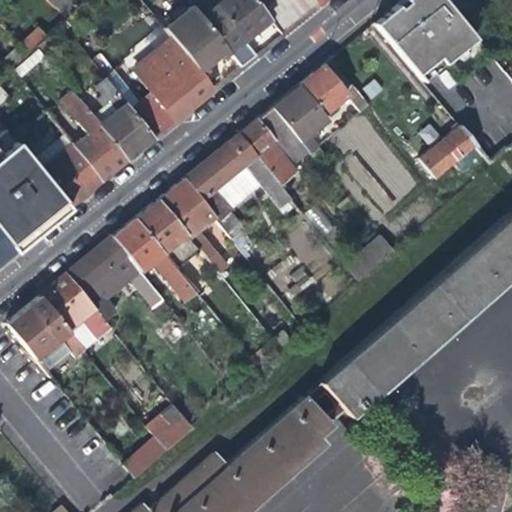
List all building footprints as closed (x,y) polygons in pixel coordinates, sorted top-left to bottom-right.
[(45,0),(65,18),(84,0),(45,0)] [(251,0),(224,0),(201,19),(226,51),(244,36),(266,18),(261,12),(251,0)] [(276,0),(261,12),(266,18),(278,34),(292,22),(314,5),(310,0),(276,0)] [(474,41),(440,0),(401,0),(398,3),(374,25),(424,84),(474,41)] [(463,0),(441,0),(453,15),(467,4),(463,0)] [(213,62),(226,51),(201,19),(191,7),(162,31),(176,47),(198,75),(213,62)] [(37,29),(20,45),(28,53),(34,47),(45,37),(37,29)] [(3,62),(10,70),(11,69),(28,53),(20,45),(3,62)] [(40,54),(34,47),(28,53),(11,69),(16,76),(40,54)] [(132,73),(150,95),(171,122),(188,107),(210,89),(198,75),(176,47),(163,58),(157,51),(132,73)] [(312,71),(294,86),(316,113),(340,93),(354,112),(365,103),(328,58),(312,71)] [(0,79),(10,70),(3,62),(0,65),(0,79)] [(104,103),(88,116),(123,161),(139,148),(150,139),(129,112),(102,78),(91,87),(104,103)] [(322,120),(316,113),(294,86),(280,97),(268,107),(305,152),(314,145),(305,134),(322,120)] [(83,133),(70,144),(99,180),(114,168),(123,161),(88,116),(69,91),(57,101),(83,133)] [(150,95),(129,112),(150,139),(171,122),(150,95)] [(288,167),(305,152),(268,107),(256,117),(279,143),(272,149),(288,167)] [(291,171),(288,167),(272,149),(279,143),(256,117),(248,123),(234,135),(274,186),(291,171)] [(428,176),(469,145),(453,125),(430,143),(412,158),(428,176)] [(2,133),(0,134),(0,235),(13,251),(26,239),(43,225),(64,209),(2,133)] [(213,222),(225,211),(207,189),(238,165),(255,185),(273,207),(284,197),(274,186),(234,135),(209,155),(179,180),(209,217),(213,222)] [(69,143),(34,172),(64,209),(85,191),(99,180),(70,144),(69,143)] [(443,182),(478,155),(469,145),(428,176),(437,187),(443,182)] [(225,211),(255,185),(238,165),(207,189),(225,211)] [(194,230),(209,217),(179,180),(168,188),(155,200),(182,233),(188,241),(216,275),(224,267),(194,230)] [(454,195),(443,182),(437,187),(434,189),(445,203),(454,195)] [(159,252),(182,233),(155,200),(144,209),(131,219),(159,252)] [(347,418),(369,398),(511,270),(511,216),(508,213),(316,384),(347,418)] [(183,303),(193,295),(185,285),(159,252),(131,219),(121,227),(108,238),(136,272),(149,261),(183,303)] [(171,256),(188,241),(182,233),(159,252),(185,285),(193,295),(196,298),(202,294),(171,256)] [(0,260),(4,258),(13,251),(0,235),(0,260)] [(340,267),(353,283),(388,252),(376,237),(340,267)] [(158,299),(136,272),(108,238),(89,253),(63,275),(100,321),(111,312),(100,298),(119,282),(121,283),(126,280),(148,306),(158,299)] [(105,327),(100,321),(63,275),(53,284),(36,297),(79,349),(105,327)] [(70,357),(79,349),(36,297),(23,307),(2,325),(41,372),(65,352),(70,357)] [(277,346),(286,339),(279,331),(271,338),(277,346)] [(239,511),(318,444),(311,436),(324,425),(299,398),(221,467),(210,455),(145,511),(144,511),(140,506),(132,511),(239,511)] [(150,435),(163,451),(187,429),(169,407),(144,429),(150,435)] [(129,480),(163,451),(150,435),(117,464),(129,480)]
